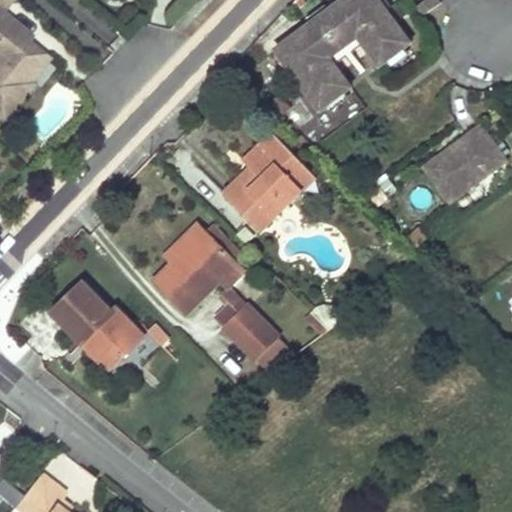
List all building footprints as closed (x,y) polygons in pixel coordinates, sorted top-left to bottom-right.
[(17,2),(14,0),(0,0),(0,125),(0,126),(22,100),(14,92),(39,64),(23,47),(0,25),(0,21),(2,19),(17,2)] [(383,0),(327,0),(269,44),(316,108),(349,84),(352,82),(331,53),(335,50),(342,45),(350,40),(355,36),(376,65),(411,38),(383,0)] [(440,0),(425,0),(416,7),(423,17),(442,3),(440,0)] [(0,21),(0,25),(23,47),(28,42),(2,19),(0,21)] [(14,92),(22,100),(48,72),(39,64),(14,92)] [(279,135),(266,123),(239,153),(247,161),(262,145),(266,149),(279,135)] [(511,163),(484,125),(426,168),(454,207),(511,165),(511,163)] [(247,161),(223,187),(261,223),(301,178),(292,170),(302,158),(279,135),(266,149),(262,145),(247,161)] [(312,167),(302,158),(292,170),(301,178),(312,167)] [(206,204),(218,196),(206,177),(194,186),(206,204)] [(205,225),(198,218),(167,251),(175,258),(205,225)] [(246,251),(212,218),(205,225),(239,257),(246,251)] [(175,258),(158,275),(193,308),(226,272),(239,257),(205,225),(175,258)] [(248,266),(239,257),(226,272),(235,280),(248,266)] [(115,307),(86,280),(57,310),(87,338),(92,333),(119,359),(148,329),(119,302),(115,307)] [(253,296),(235,280),(225,290),(243,307),(253,296)] [(243,307),(231,321),(264,352),(267,348),(286,328),(253,296),(243,307)] [(275,357),(294,336),(286,328),(267,348),(275,357)] [(72,487),(46,467),(20,501),(33,511),(78,511),(72,507),(62,499),(67,493),(72,487)] [(67,493),(62,499),(72,507),(77,501),(67,493)]
